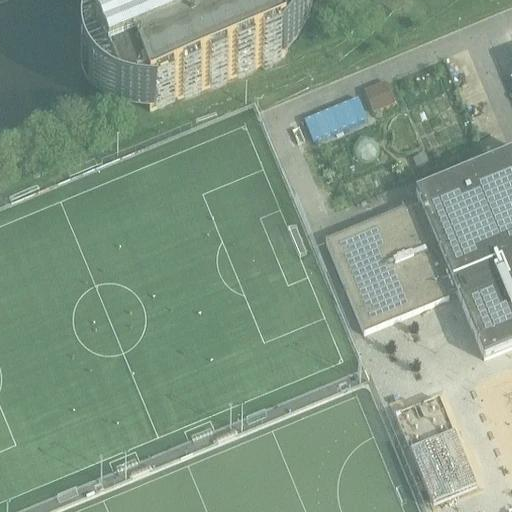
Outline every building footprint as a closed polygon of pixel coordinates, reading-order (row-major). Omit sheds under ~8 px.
[(283,62),(295,49),(298,46),(300,43),(303,38),(305,34),(307,30),(308,27),(309,25),(310,20),(311,16),(311,12),(311,9),(311,5),(311,2),(310,0),(123,0),(123,1),(115,7),(112,10),(107,15),(102,21),(98,25),(95,28),(94,30),(91,34),(89,37),(87,40),(86,43),(85,46),(83,51),(82,55),(81,58),(81,60),(81,64),(81,69),(81,74),(82,77),(82,81),(83,84),(85,87),(87,89),(89,92),(92,96),(95,99),(98,102),(99,103),(103,105),(107,108),(109,109),(113,110),(117,112),(122,114),(125,114),(129,115),(133,115),(153,116),(152,113),(282,59),(283,62)] [(395,107),(386,85),(364,94),(373,116),(395,107)] [(358,103),(303,125),(312,147),(367,124),(358,103)] [(366,139),(360,140),(355,144),(352,150),(352,156),(356,162),(361,165),(368,165),(374,163),(378,158),(379,151),(377,145),(372,141),(366,139)] [(457,299),(465,319),(471,332),(476,344),(483,363),(511,350),(511,157),(415,197),(420,209),(411,213),(410,210),(329,244),(325,245),(364,338),(366,337),(447,303),(457,299)] [(424,158),(413,162),(416,170),(427,165),(424,158)]
